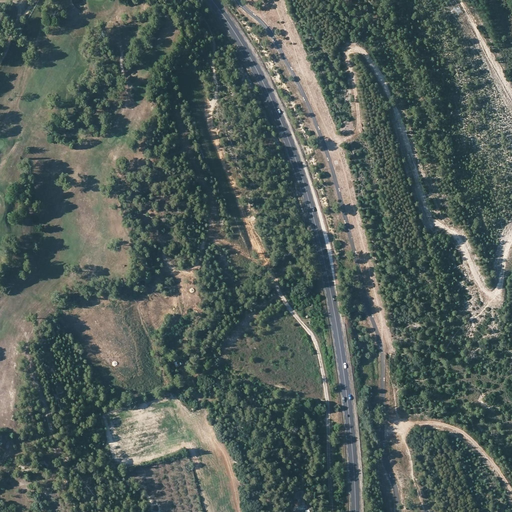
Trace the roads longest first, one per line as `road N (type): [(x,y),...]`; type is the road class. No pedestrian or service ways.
road 1 (primary): [(355,511),(341,353),(312,210),(269,94),(211,0)]
road 2 (track): [(331,511),(318,348),(256,246),(212,130),(214,51)]
road 3 (track): [(511,233),(497,291),(483,290),(457,235),(427,218),(393,106),(361,51),(348,53),(357,130),(324,146)]
road 4 (track): [(511,495),(461,432),(420,422),(382,435)]
road 5 (track): [(275,0),(333,143)]
